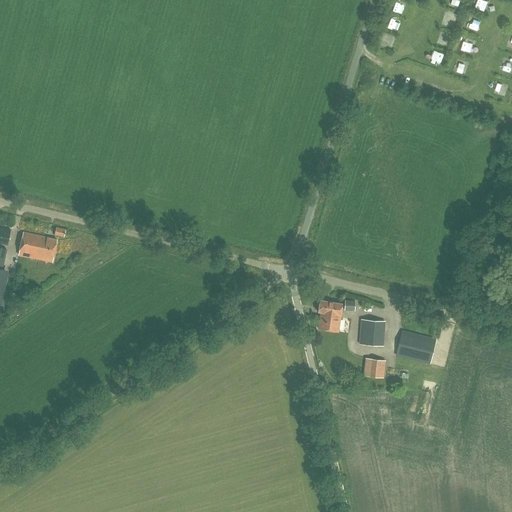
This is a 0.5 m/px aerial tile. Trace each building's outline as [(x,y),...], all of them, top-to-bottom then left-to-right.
[(0,243),(8,245),(11,230),(0,227),(0,243)] [(66,229),(56,227),(55,234),(65,236),(66,229)] [(53,262),(58,240),(24,232),(19,255),(53,262)] [(3,298),(9,271),(2,270),(7,249),(0,247),(0,312),(5,313),(6,299),(3,298)] [(338,332),(342,304),(320,300),(318,312),(321,312),(319,329),(338,332)] [(355,311),(355,301),(345,300),(344,310),(347,310),(347,313),(350,313),(350,311),(355,311)] [(389,347),(390,322),(362,320),(360,344),(389,347)] [(430,363),(436,339),(402,331),(396,355),(430,363)] [(385,361),(372,360),(371,376),(384,377),(385,361)]
